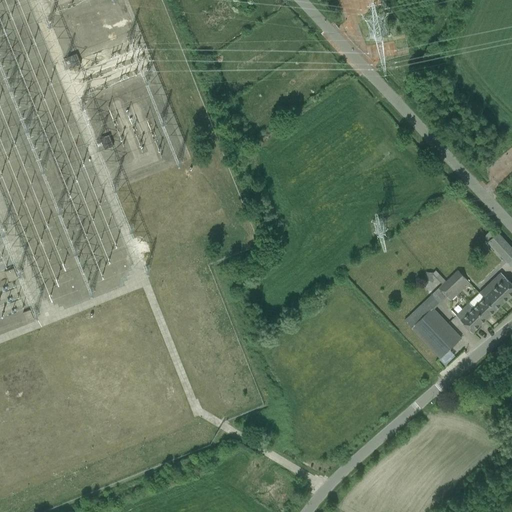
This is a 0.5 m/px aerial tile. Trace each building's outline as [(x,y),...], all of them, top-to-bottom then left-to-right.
[(67,57),(71,67),(80,64),(76,53),(67,57)] [(100,139),(104,149),(113,146),(109,135),(100,139)] [(490,239),(488,242),(507,262),(511,257),(511,250),(496,234),(490,239)] [(13,268),(4,272),(8,283),(17,279),(13,268)] [(432,273),(432,274),(433,274),(433,278),(435,279),(436,278),(442,284),(445,281),(435,270),(432,273)] [(442,284),(438,288),(445,296),(464,278),(457,270),(445,281),(442,284)] [(500,273),(479,293),(480,294),(483,298),(487,302),(492,297),(500,306),(511,294),(511,284),(504,277),(500,273)] [(469,303),(485,320),(500,306),(492,297),(487,302),(483,298),(473,307),(469,303)] [(404,320),(433,351),(440,358),(461,338),(426,300),(404,320)] [(485,320),(469,303),(456,316),(472,333),(485,320)] [(30,310),(22,313),(26,322),(33,319),(30,310)]
